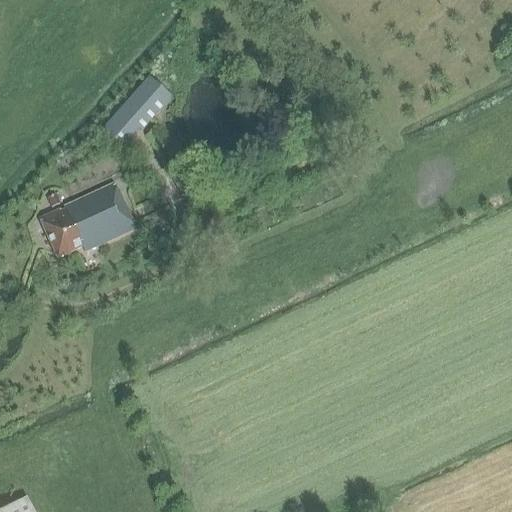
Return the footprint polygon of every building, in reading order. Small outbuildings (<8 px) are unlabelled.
[(171,99),(149,80),(137,93),(133,90),(100,127),(125,150),(131,143),(128,141),(138,129),(142,133),(171,99)] [(177,175),(193,209),(214,199),(198,165),(177,175)] [(113,187),(108,189),(38,220),(56,260),(81,248),(83,253),(134,230),(113,187)] [(60,205),(55,195),(47,199),(51,209),(60,205)] [(0,511),(32,511),(26,499),(0,511)]
